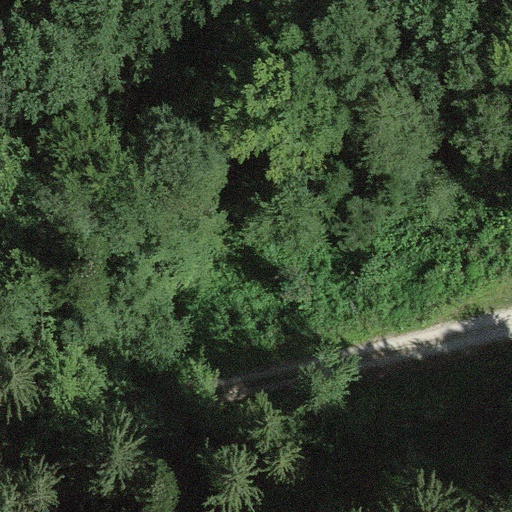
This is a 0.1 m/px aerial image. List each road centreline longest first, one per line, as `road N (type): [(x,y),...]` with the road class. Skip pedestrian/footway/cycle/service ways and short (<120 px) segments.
road 1 (track): [(511,329),(0,477)]
road 2 (track): [(401,511),(511,423)]
